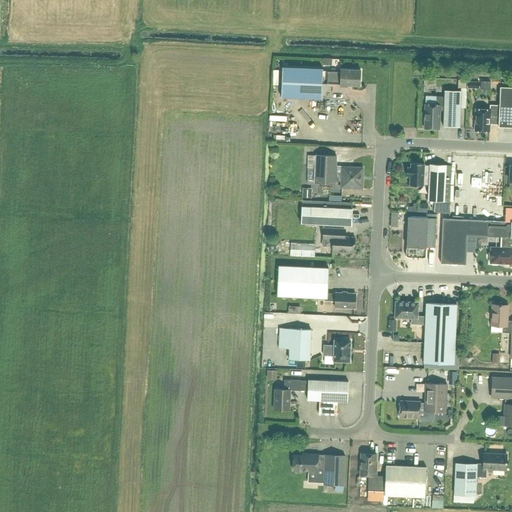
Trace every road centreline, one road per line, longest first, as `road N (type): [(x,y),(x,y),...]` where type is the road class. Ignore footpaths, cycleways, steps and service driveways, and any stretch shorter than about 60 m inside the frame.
road 1 (unclassified): [(375,275),(380,143),(511,147)]
road 2 (unclassified): [(366,434),(375,275)]
road 3 (unclassified): [(366,434),(449,439),(474,402),(476,380)]
road 4 (unclassified): [(511,281),(375,275)]
